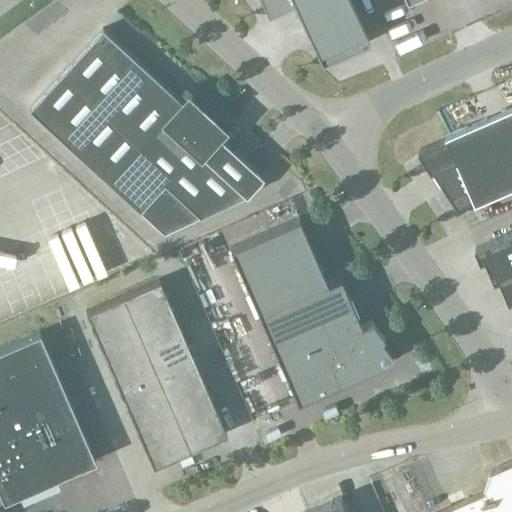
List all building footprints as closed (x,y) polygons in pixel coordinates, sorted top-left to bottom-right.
[(260,0),(261,2),(265,1),(269,10),(290,0),(294,0),(320,57),(322,56),(320,52),(363,33),(365,37),(367,36),(350,0),(260,0)] [(426,29),(429,38),(454,31),(451,22),(426,29)] [(102,28),(28,108),(163,233),(246,194),(263,176),(217,133),(222,128),(210,117),(214,113),(202,103),(199,107),(187,96),(182,101),(102,28)] [(448,138),(419,150),(458,209),(476,201),(476,203),(511,187),(511,107),(447,136),(448,138)] [(231,247),(258,310),(327,282),(299,217),(231,247)] [(511,274),(511,230),(476,246),(482,261),(487,259),(496,281),(501,279),(511,274)] [(511,274),(501,279),(511,301),(511,300),(511,274)] [(327,282),(258,310),(298,401),(390,360),(392,357),(392,352),(382,338),(384,336),(372,319),(365,325),(341,276),(327,282)] [(134,320),(170,304),(159,278),(123,294),(134,320)] [(86,311),(97,336),(134,320),(123,294),(86,311)] [(145,346),(181,329),(170,304),(134,320),(145,346)] [(134,320),(97,336),(108,362),(145,346),(134,320)] [(156,371),(193,355),(181,329),(145,346),(156,371)] [(0,348),(0,493),(3,501),(96,461),(39,332),(0,348)] [(119,387),(156,371),(145,346),(108,362),(119,387)] [(156,371),(167,397),(204,381),(193,355),(156,371)] [(130,413),(167,397),(156,371),(119,387),(130,413)] [(204,381),(167,397),(178,423),(215,407),(204,381)] [(142,439),(178,423),(167,397),(130,413),(142,439)] [(178,423),(190,448),(226,432),(215,407),(178,423)] [(277,409),(252,419),(260,439),(286,428),(277,409)] [(153,464),(190,448),(178,423),(142,439),(153,464)] [(485,484),(488,488),(432,511),(511,511),(511,463),(511,461),(492,469),(485,484)] [(349,511),(342,496),(304,511),(354,511),(353,509),(349,511)]
